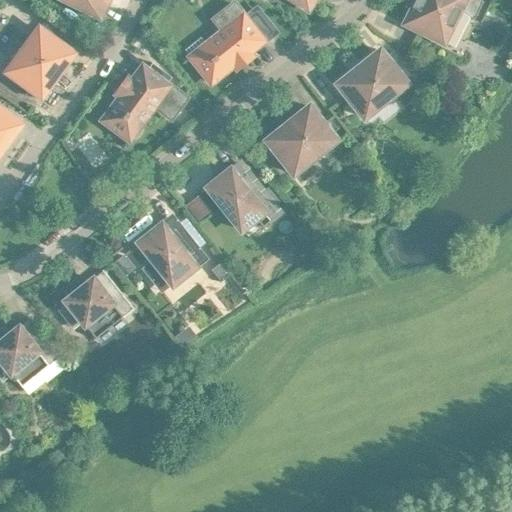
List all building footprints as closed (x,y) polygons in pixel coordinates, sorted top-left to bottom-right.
[(55,0),(100,22),(111,0),(55,0)] [(271,39),(269,36),(276,30),(255,3),(247,9),(243,3),(239,6),(234,0),(227,0),(206,17),(213,26),(181,53),(209,88),(232,70),(235,73),(256,57),(253,53),(271,39)] [(285,0),(308,15),(317,0),(285,0)] [(482,2),(478,0),(411,0),(399,26),(444,48),(461,13),(473,19),(482,2)] [(457,34),(478,46),(486,32),(466,20),(457,34)] [(41,103),(78,52),(37,22),(0,73),(41,103)] [(405,64),(399,69),(380,45),(331,83),(362,123),(411,84),(409,81),(415,76),(405,64)] [(129,145),(157,108),(170,117),(184,98),(171,88),(174,85),(141,61),(127,79),(125,78),(116,89),(114,92),(116,94),(96,121),(129,145)] [(291,179),(340,140),(309,101),(260,140),(291,179)] [(0,104),(0,157),(25,123),(0,104)] [(242,165),(235,170),(230,164),(201,187),(240,236),(258,222),(262,227),(280,212),(242,165)] [(197,221),(214,207),(201,192),(184,205),(197,221)] [(171,291),(199,268),(197,264),(204,259),(173,219),(166,225),(161,219),(132,242),(149,263),(142,269),(155,285),(162,279),(171,291)] [(134,267),(123,254),(112,262),(123,276),(134,267)] [(210,270),(219,280),(226,274),(217,263),(210,270)] [(59,300),(64,306),(58,310),(72,328),(77,324),(81,329),(85,326),(94,338),(132,309),(102,271),(94,277),(91,274),(59,300)] [(17,382),(20,387),(58,357),(38,332),(30,338),(18,322),(0,336),(0,380),(2,382),(8,377),(14,385),(17,382)]
